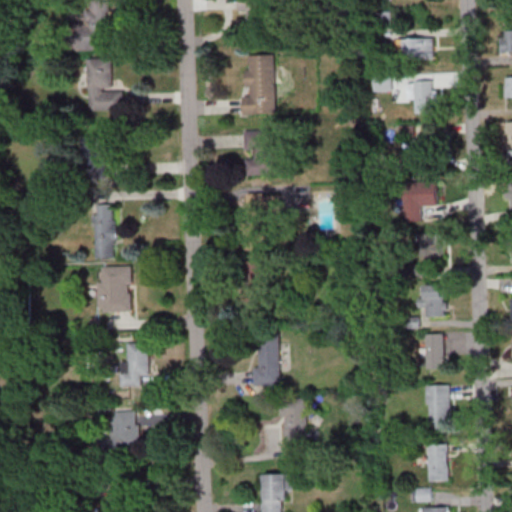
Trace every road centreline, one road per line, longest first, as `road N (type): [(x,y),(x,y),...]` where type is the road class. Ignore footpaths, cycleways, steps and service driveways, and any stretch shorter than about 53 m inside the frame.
road 1 (residential): [(204,511),(184,0)]
road 2 (residential): [(483,511),(472,0)]
